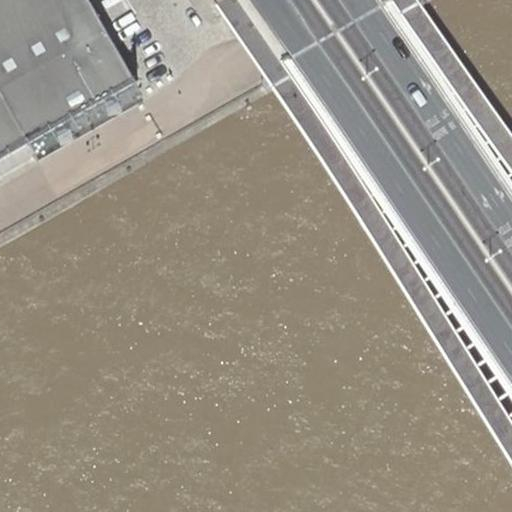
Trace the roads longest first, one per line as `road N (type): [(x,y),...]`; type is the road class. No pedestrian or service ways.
road 1 (primary): [(270,0),(511,363)]
road 2 (primary): [(511,232),(357,0)]
